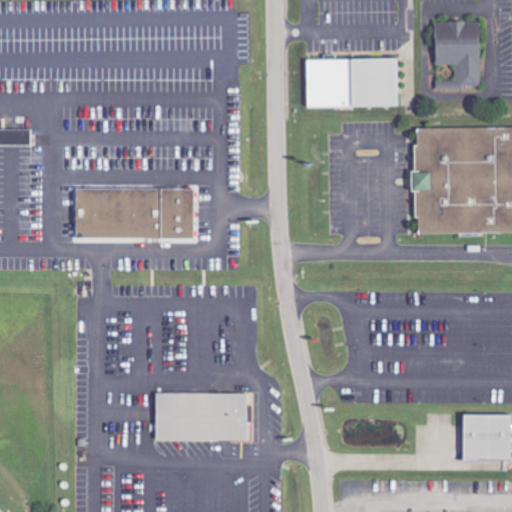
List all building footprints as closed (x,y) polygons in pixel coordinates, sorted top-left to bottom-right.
[(436,66),(455,65),(456,81),(437,81),(437,90),(481,89),(479,22),(434,23),(436,66)] [(306,108),(400,107),(400,60),(306,60),(306,108)] [(511,128),(417,129),(417,145),(413,145),(414,220),(418,220),(418,235),(511,233),(511,128)] [(0,146),(32,145),(32,129),(0,130),(0,146)] [(76,240),(194,241),(194,191),(76,189),(76,240)] [(156,441),(251,441),(251,410),(248,410),(248,394),(157,394),(156,441)] [(511,415),(463,416),(463,464),(511,463),(511,415)]
